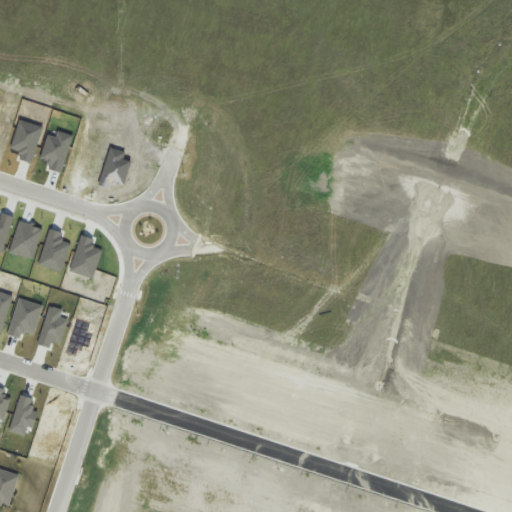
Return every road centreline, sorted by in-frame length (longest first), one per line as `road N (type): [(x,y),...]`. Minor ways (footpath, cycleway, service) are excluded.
road 1 (residential): [(95,391),(460,511)]
road 2 (residential): [(127,287),(55,511)]
road 3 (residential): [(143,206),(125,217),(121,240),(139,257),(155,256),(172,231),(162,212),(143,206)]
